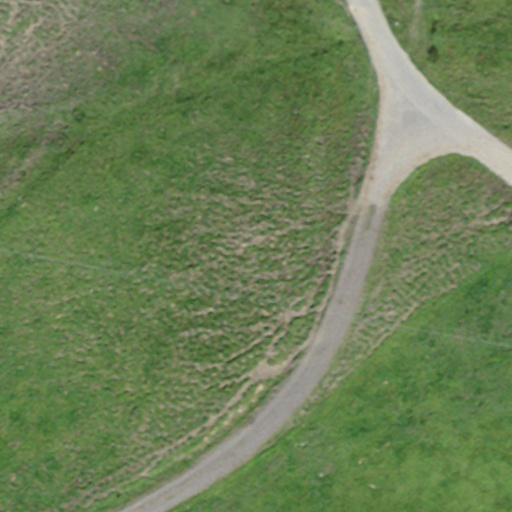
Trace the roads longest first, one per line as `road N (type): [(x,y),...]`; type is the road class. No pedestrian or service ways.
road 1 (track): [(125,511),(220,464),(312,380),(392,160),(427,129),(457,129)]
road 2 (track): [(360,0),(389,57),(457,129),(511,170)]
